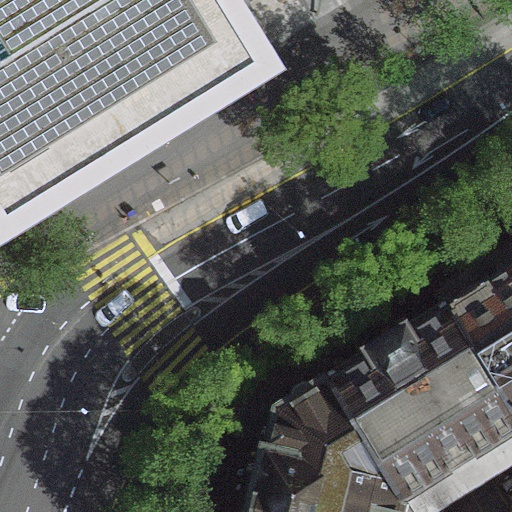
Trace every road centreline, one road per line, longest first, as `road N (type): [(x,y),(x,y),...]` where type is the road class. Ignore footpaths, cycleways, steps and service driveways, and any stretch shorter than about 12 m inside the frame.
road 1 (primary): [(511,96),(177,325),(137,362),(103,418),(72,500)]
road 2 (residential): [(0,384),(72,500)]
